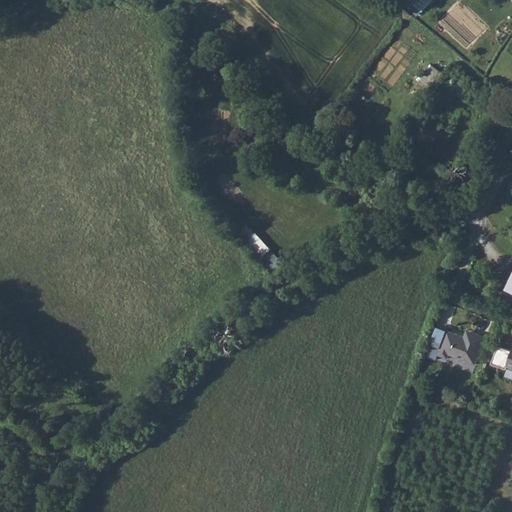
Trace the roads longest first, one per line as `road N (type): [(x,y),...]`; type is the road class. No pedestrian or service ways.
road 1 (track): [(65,511),(95,453),(153,410),(187,366),(262,298),(348,247),(447,220),(476,223)]
road 2 (residential): [(502,318),(455,299),(511,117)]
